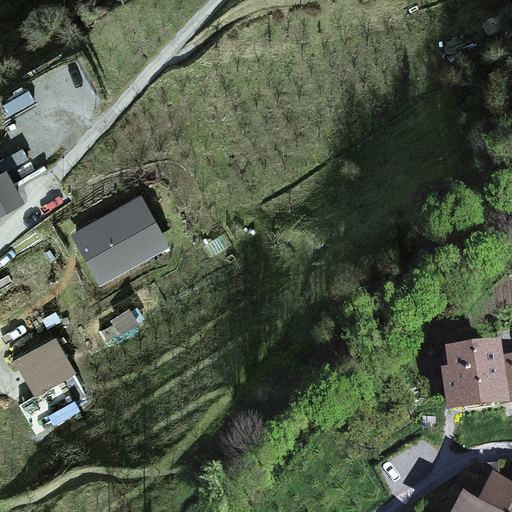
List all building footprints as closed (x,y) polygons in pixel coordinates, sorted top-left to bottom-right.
[(0,213),(22,201),(7,173),(0,177),(0,213)] [(167,246),(142,201),(75,238),(99,283),(167,246)] [(131,307),(108,324),(127,349),(150,332),(131,307)] [(56,338),(17,363),(43,402),(82,377),(56,338)] [(490,344),(425,357),(438,423),(511,408),(511,362),(494,366),(490,344)] [(511,511),(511,479),(493,469),(478,498),(463,489),(450,511),(511,511)]
